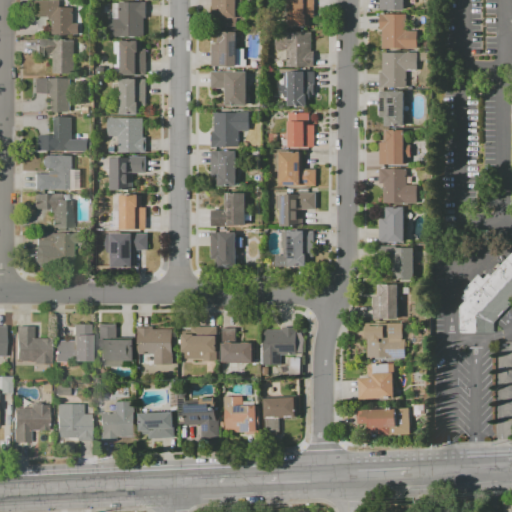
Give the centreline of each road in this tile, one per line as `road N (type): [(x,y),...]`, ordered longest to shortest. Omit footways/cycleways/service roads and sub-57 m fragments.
road 1 (residential): [(344,0),(344,265),(320,351),(325,472)]
road 2 (residential): [(330,307),(303,296),(0,294)]
road 3 (residential): [(178,0),(179,297)]
road 4 (secondary): [(325,472),(511,465)]
road 5 (secondary): [(0,489),(171,479)]
